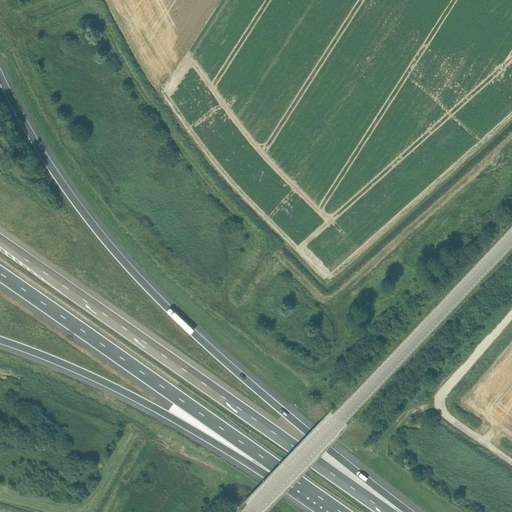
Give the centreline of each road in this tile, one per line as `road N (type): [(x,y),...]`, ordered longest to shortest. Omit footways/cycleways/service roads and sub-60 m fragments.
road 1 (motorway): [(395,511),(149,290),(56,175),(0,74)]
road 2 (motorway): [(384,511),(0,239)]
road 3 (tertiary): [(251,511),(511,230)]
road 4 (motorway): [(0,272),(295,480)]
road 5 (motorway): [(0,343),(100,380),(295,480)]
road 6 (unclassified): [(511,463),(438,403),(511,313)]
